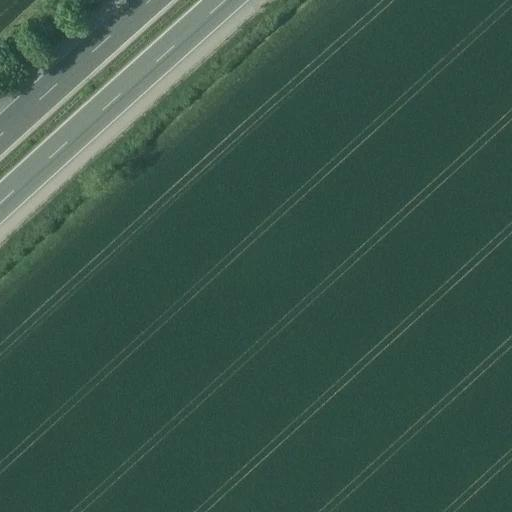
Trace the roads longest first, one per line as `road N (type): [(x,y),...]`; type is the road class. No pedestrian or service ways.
road 1 (motorway): [(0,195),(224,0)]
road 2 (motorway): [(152,0),(0,133)]
